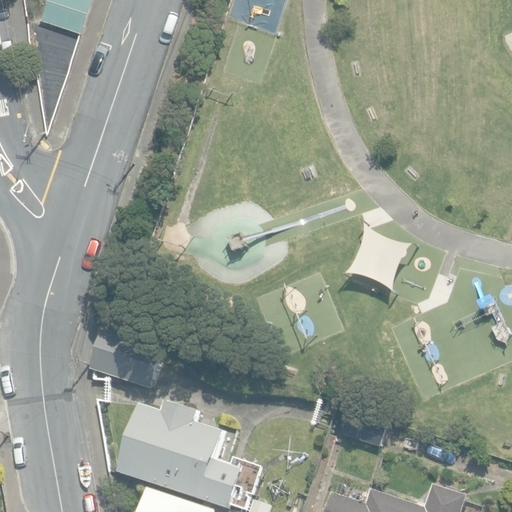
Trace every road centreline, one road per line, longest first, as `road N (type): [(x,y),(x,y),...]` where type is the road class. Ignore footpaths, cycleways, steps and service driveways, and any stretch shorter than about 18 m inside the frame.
road 1 (unclassified): [(62,511),(40,347),(66,237)]
road 2 (unclassified): [(147,0),(66,237)]
